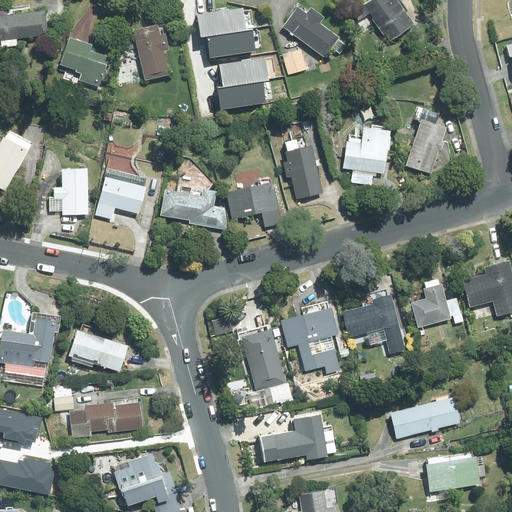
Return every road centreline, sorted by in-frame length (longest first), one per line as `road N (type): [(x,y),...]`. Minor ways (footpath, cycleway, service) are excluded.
road 1 (residential): [(164,284),(503,199)]
road 2 (residential): [(226,511),(164,284)]
road 3 (residential): [(462,0),(467,61),(503,199)]
road 4 (residential): [(0,251),(164,284)]
